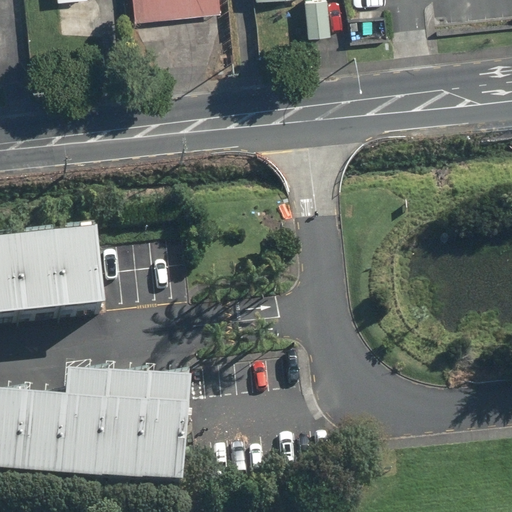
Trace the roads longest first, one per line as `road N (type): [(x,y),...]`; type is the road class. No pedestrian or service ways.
road 1 (tertiary): [(0,147),(511,94)]
road 2 (unknown): [(348,388),(222,427)]
